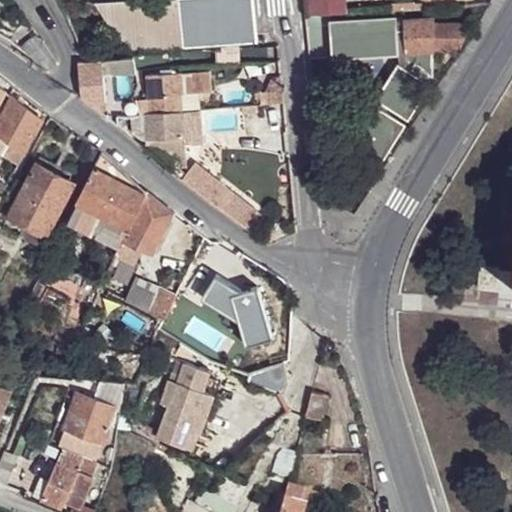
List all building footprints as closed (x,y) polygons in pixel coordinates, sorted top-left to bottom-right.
[(126,51),(258,41),(254,0),(123,0),(96,2),(126,51)] [(398,53),(397,51),(405,51),(404,19),(404,17),(330,21),(333,57),(398,53)] [(431,18),(404,19),(405,51),(433,50),(433,48),(432,24),(431,18)] [(466,24),(432,24),(433,48),(453,49),(453,46),(459,47),(466,24)] [(38,34),(22,47),(29,54),(44,43),(38,34)] [(58,62),(44,43),(29,54),(39,62),(47,70),(58,62)] [(433,78),(433,50),(405,51),(405,60),(408,62),(404,67),(401,65),(379,101),(406,119),(429,84),(413,73),(417,67),(433,78)] [(135,71),(134,56),(102,59),(104,74),(135,71)] [(86,60),(79,60),(82,96),(91,103),(106,102),(104,74),(102,59),(86,60)] [(433,78),(417,67),(413,73),(429,84),(433,78)] [(208,71),(147,75),(148,99),(138,100),(140,113),(146,113),(182,111),(181,92),(199,91),(210,90),(208,71)] [(282,76),(273,77),(274,90),(260,92),(254,93),(256,101),(261,100),(261,105),(284,103),(282,76)] [(199,91),(181,92),(182,111),(184,110),(199,109),(201,109),(199,91)] [(40,122),(10,99),(0,120),(0,138),(9,145),(22,154),(40,122)] [(107,106),(106,102),(91,103),(103,112),(107,106)] [(403,125),(375,105),(347,148),(376,166),(403,125)] [(184,110),(185,137),(186,142),(201,140),(199,109),(184,110)] [(185,137),(184,110),(182,111),(146,113),(147,133),(147,139),(185,137)] [(185,137),(147,139),(149,148),(164,157),(178,166),(178,170),(187,169),(186,142),(185,137)] [(0,151),(4,154),(9,145),(0,138),(0,151)] [(22,154),(9,145),(4,154),(17,163),(22,154)] [(100,153),(89,145),(69,183),(70,185),(70,188),(79,192),(100,153)] [(146,191),(100,153),(79,192),(74,202),(91,210),(126,231),(146,191)] [(33,164),(4,217),(42,237),(70,188),(70,185),(69,183),(33,164)] [(217,192),(222,185),(194,164),(182,179),(208,200),(217,192)] [(208,200),(239,222),(250,207),(222,185),(217,192),(208,200)] [(173,213),(146,191),(126,231),(122,242),(139,250),(150,254),(173,213)] [(126,231),(91,210),(88,214),(80,210),(75,220),(88,225),(87,230),(120,246),(122,242),(126,231)] [(4,217),(0,224),(0,230),(35,249),(42,237),(4,217)] [(131,265),(139,250),(122,242),(120,246),(114,258),(131,265)] [(57,266),(46,287),(66,298),(72,301),(85,276),(77,272),(75,272),(71,274),(57,266)] [(480,287),(500,288),(499,271),(499,268),(482,267),(480,287)] [(511,289),(511,271),(499,271),(500,288),(511,289)] [(136,276),(124,303),(165,322),(172,309),(175,301),(177,296),(178,295),(136,276)] [(66,298),(46,287),(27,322),(48,334),(66,298)] [(190,302),(177,296),(175,301),(172,309),(184,315),(190,302)] [(182,357),(175,379),(184,381),(191,361),(182,357)] [(216,369),(191,361),(184,381),(175,405),(165,431),(163,438),(165,438),(189,447),(195,429),(206,433),(219,393),(208,389),(216,369)] [(285,364),(251,374),(250,376),(248,384),(285,397),(289,383),(285,364)] [(166,402),(175,405),(184,381),(175,379),(174,378),(166,402)] [(0,412),(9,387),(0,383),(0,412)] [(102,383),(97,400),(116,405),(121,407),(124,383),(102,383)] [(328,397),(314,392),(307,413),(307,416),(323,419),(328,397)] [(97,400),(78,394),(66,431),(74,434),(105,443),(116,405),(97,400)] [(165,431),(145,423),(141,432),(163,445),(165,438),(163,438),(165,431)] [(195,429),(189,447),(200,451),(206,433),(195,429)] [(105,443),(74,434),(73,442),(103,453),(105,443)] [(178,458),(159,448),(150,465),(151,468),(153,472),(156,478),(165,485),(165,478),(169,479),(173,470),(172,469),(178,458)] [(291,478),(297,454),(279,449),(272,474),(291,478)] [(3,464),(0,470),(0,483),(9,487),(21,456),(17,454),(9,451),(3,464)] [(57,464),(76,469),(78,471),(81,461),(61,454),(57,464)] [(51,481),(45,499),(64,505),(67,497),(76,469),(57,464),(51,481)] [(76,469),(67,497),(86,502),(98,476),(78,471),(76,469)] [(51,481),(42,478),(36,496),(45,499),(51,481)] [(304,511),(305,510),(301,508),(303,494),(288,491),(282,511),(304,511)] [(305,510),(304,511),(317,511),(321,496),(307,492),(303,494),(301,508),(305,510)] [(210,497),(208,510),(219,511),(232,511),(235,501),(210,497)]
